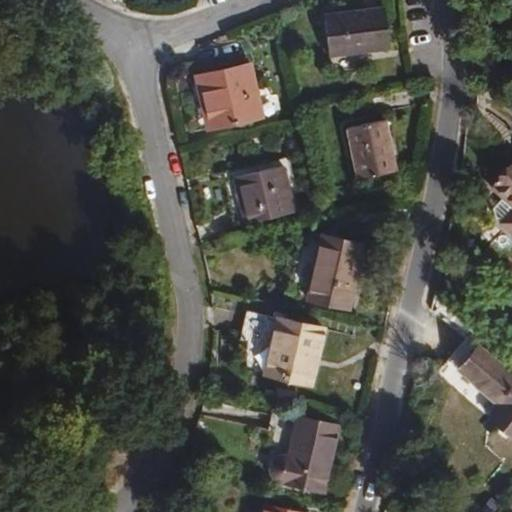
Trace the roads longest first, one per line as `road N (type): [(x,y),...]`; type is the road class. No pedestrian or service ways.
road 1 (residential): [(443,0),(456,64),(365,511)]
road 2 (residential): [(114,511),(161,450),(188,333),(187,283),(133,47)]
